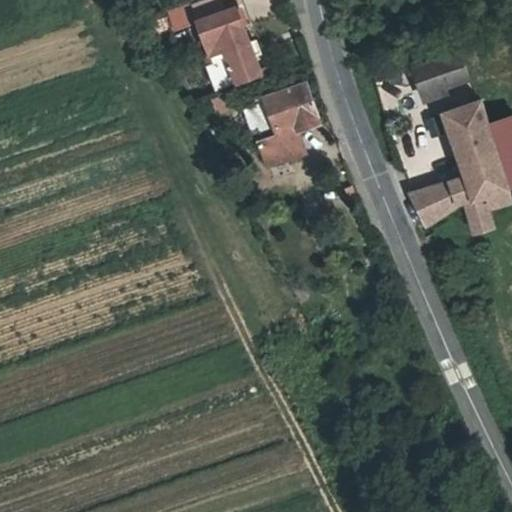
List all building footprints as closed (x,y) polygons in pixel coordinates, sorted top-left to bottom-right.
[(172,28),(188,22),(182,4),(166,9),(172,28)] [(196,23),(210,64),(206,65),(214,90),(256,76),(234,10),(196,23)] [(408,59),(419,97),(468,84),(458,46),(408,59)] [(243,104),(257,141),(257,142),(260,141),(263,151),(268,149),(273,162),(296,154),(292,139),(299,137),(297,129),(317,122),(304,83),(243,104)] [(445,108),(467,172),(409,193),(423,224),(467,204),(477,231),(494,225),(488,207),(509,198),(507,187),(511,183),(511,112),(488,122),(479,97),(445,108)]
